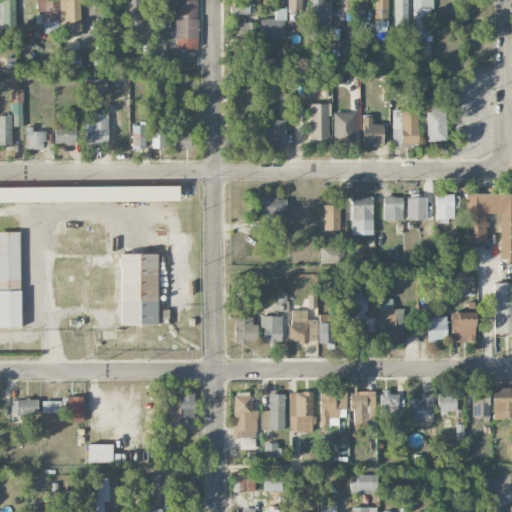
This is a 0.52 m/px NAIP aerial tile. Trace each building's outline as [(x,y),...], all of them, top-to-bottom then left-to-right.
[(15,0),(0,0),(0,28),(15,29),(15,0)] [(36,0),(37,12),(42,12),(43,31),(60,31),(59,0),(36,0)] [(141,0),(127,0),(129,30),(142,30),(141,0)] [(196,0),(174,0),(175,48),(198,48),(196,0)] [(249,15),(248,0),(230,0),(230,15),(249,15)] [(287,0),(288,11),(301,11),(301,0),(287,0)] [(322,0),(309,0),(309,36),(323,37),(322,0)] [(367,9),(367,0),(353,0),(353,9),(367,9)] [(374,0),(374,31),(387,31),(387,0),(374,0)] [(407,0),(393,0),(394,27),(408,27),(407,0)] [(431,41),(430,0),(413,0),(414,41),(431,41)] [(169,6),(159,7),(159,9),(155,10),(157,25),(170,24),(169,6)] [(284,38),(285,8),(274,8),(274,19),(259,18),(259,38),(284,38)] [(255,22),(240,22),(240,42),(254,43),(255,22)] [(80,23),(67,24),(68,36),(80,36),(80,23)] [(80,53),(63,54),(64,66),(80,66),(80,53)] [(106,78),(84,79),(85,93),(106,92),(106,78)] [(23,126),(22,89),(11,90),(11,126),(23,126)] [(328,103),(309,104),(309,140),(329,139),(328,103)] [(445,106),(426,106),(427,141),(446,141),(445,106)] [(418,109),(401,109),(400,142),(417,142),(418,109)] [(354,112),(333,113),(333,142),(354,142),(354,112)] [(0,115),(0,145),(11,146),(11,116),(0,115)] [(107,145),(108,116),(85,115),(84,144),(107,145)] [(371,116),(362,117),(362,144),(383,144),(383,124),(371,124),(371,116)] [(67,126),(54,125),(54,144),(75,144),(76,118),(67,117),(67,126)] [(265,120),(265,145),(286,145),(285,120),(265,120)] [(174,148),(187,148),(188,124),(175,124),(174,148)] [(148,125),(131,126),(131,146),(149,146),(148,125)] [(25,149),(45,149),(44,131),(32,131),(32,126),(24,127),(25,149)] [(400,142),(400,129),(392,128),(392,141),(400,142)] [(151,132),(151,148),(164,148),(164,132),(151,132)] [(0,187),(0,202),(179,201),(178,186),(0,187)] [(466,242),(485,242),(485,213),(500,213),(500,258),(511,257),(511,193),(465,194),(466,242)] [(352,230),(372,230),(371,196),(351,197),(352,230)] [(383,221),(402,220),(401,196),(383,197),(383,221)] [(286,218),(285,197),(262,198),(263,219),(286,218)] [(406,219),(425,220),(426,197),(407,197),(406,219)] [(324,230),(339,230),(339,204),(323,205),(324,230)] [(19,231),(0,231),(0,287),(20,287),(19,231)] [(320,263),(340,263),(340,247),(320,248),(320,263)] [(157,253),(120,254),(121,325),(157,324),(157,253)] [(494,333),(511,332),(511,282),(493,283),(494,333)] [(0,327),(20,327),(20,290),(0,290),(0,327)] [(348,338),(366,339),(367,294),(349,294),(348,338)] [(379,309),(391,309),(391,298),(379,299),(379,309)] [(376,341),(392,340),(392,336),(403,335),(403,308),(394,309),(394,322),(376,323),(376,341)] [(158,324),(168,325),(168,309),(158,309),(158,324)] [(289,341),(316,342),(317,319),(306,319),(307,310),(290,309),(289,341)] [(474,312),(450,312),(450,342),(475,341),(474,312)] [(332,344),(333,314),(318,314),(317,343),(332,344)] [(252,316),(233,317),(234,341),(257,341),(257,324),(252,324),(252,316)] [(282,316),(262,316),(261,342),(281,342),(282,316)] [(427,340),(447,340),(446,316),(426,317),(427,340)] [(511,386),(492,387),(493,419),(511,418),(511,386)] [(472,416),(488,417),(489,389),(472,388),(472,416)] [(329,425),(329,417),(338,417),(339,408),(346,408),(346,390),(320,389),(319,425),(329,425)] [(288,392),(289,432),(313,431),(312,391),(288,392)] [(372,391),(351,391),(352,423),(373,422),(372,391)] [(397,392),(380,392),(380,416),(398,416),(397,392)] [(195,417),(194,393),(179,393),(179,404),(169,404),(170,425),(181,425),(180,418),(195,417)] [(232,393),(233,438),(256,437),(256,410),(251,410),(251,393),(232,393)] [(260,410),(260,429),(284,429),(284,393),(269,393),(269,410),(260,410)] [(433,393),(421,393),(420,398),(408,397),(407,425),(419,426),(419,421),(432,421),(433,393)] [(455,393),(437,394),(437,412),(456,411),(455,393)] [(67,396),(66,421),(82,422),(83,397),(67,396)] [(38,414),(38,399),(12,399),(12,414),(38,414)] [(41,412),(60,413),(60,401),(42,400),(41,412)] [(395,436),(404,436),(404,417),(395,417),(395,436)] [(263,443),(264,457),(279,457),(279,442),(263,443)] [(112,444),(88,444),(88,463),(119,462),(119,453),(112,454),(112,444)] [(254,491),(253,472),(232,473),(232,491),(254,491)] [(263,491),(281,490),(281,475),(263,476),(263,491)] [(376,475),(349,475),(349,493),(376,493),(376,475)] [(108,478),(94,478),(95,511),(103,511),(103,501),(108,501),(108,478)] [(335,511),(336,501),(320,501),(320,511),(335,511)] [(43,511),(44,502),(38,502),(38,505),(29,505),(28,511),(43,511)]
